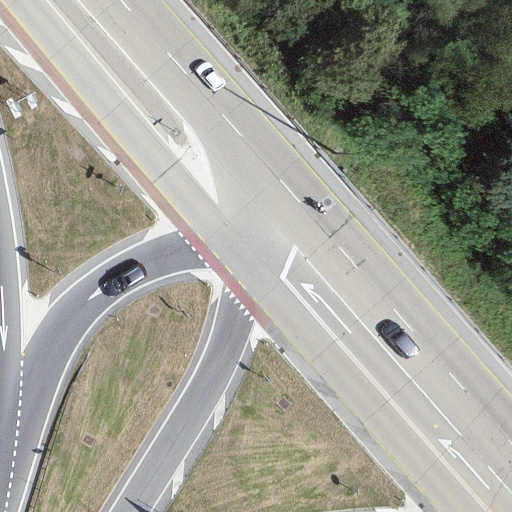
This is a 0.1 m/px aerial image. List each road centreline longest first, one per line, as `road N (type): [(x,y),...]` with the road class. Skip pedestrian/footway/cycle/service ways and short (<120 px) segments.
road 1 (primary): [(511,447),(248,147)]
road 2 (primary): [(511,491),(457,454),(295,277),(240,257)]
road 3 (primary): [(21,0),(240,257)]
road 4 (primary): [(240,257),(461,511)]
road 5 (motorway): [(192,252),(151,257),(70,313),(37,363),(0,449)]
road 6 (motorway): [(130,511),(208,380),(236,300)]
road 7 (primary): [(248,147),(119,0)]
